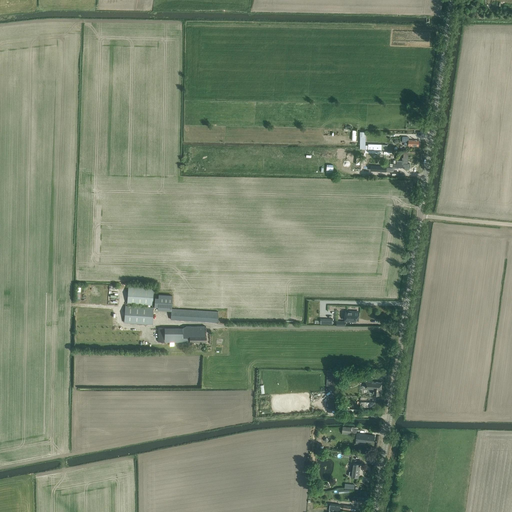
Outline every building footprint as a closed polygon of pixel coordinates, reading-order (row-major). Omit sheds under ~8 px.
[(409,137),(403,137),(402,142),(405,142),(405,145),(414,146),(419,146),(419,141),(416,140),(409,140),(409,138),(409,137)] [(394,160),(393,168),(398,168),(398,167),(404,168),(404,169),(405,169),(409,169),(410,164),(408,164),(408,152),(403,151),(403,158),(402,161),(394,160)] [(128,303),(153,304),(154,288),(129,286),(128,303)] [(90,293),(90,296),(90,298),(92,300),(93,302),(96,303),(98,303),(100,303),(103,302),(104,300),(106,298),(106,296),(106,293),(104,291),(103,289),(100,288),(98,288),(96,288),(93,289),(92,291),(90,293)] [(157,310),(171,311),(172,295),(158,294),(158,297),(155,296),(155,307),(157,307),(157,310)] [(152,324),(153,308),(125,306),(124,322),(152,324)] [(218,312),(213,311),(171,309),(171,319),(198,321),(218,322),(218,312)] [(359,319),(359,312),(346,311),(345,321),(356,321),(356,319),(356,318),(359,319)] [(206,326),(201,326),(186,326),(182,328),(165,328),(165,327),(158,327),(158,342),(181,342),(181,344),(191,344),(191,342),(201,342),(206,342),(206,335),(206,326)] [(326,386),(339,387),(339,370),(332,370),(331,375),(327,375),(326,386)] [(361,371),(360,381),(366,382),(365,388),(373,388),(373,394),(380,395),(380,389),(381,389),(382,383),(368,381),(367,377),(368,372),(361,371)] [(374,436),(369,435),(357,433),(356,443),(365,444),(366,440),(374,441),(374,436)] [(352,477),(353,477),(358,478),(360,465),(353,464),(352,477)] [(366,499),(361,498),(353,497),(353,503),(357,503),(357,507),(361,507),(361,504),(366,504),(366,499)]
